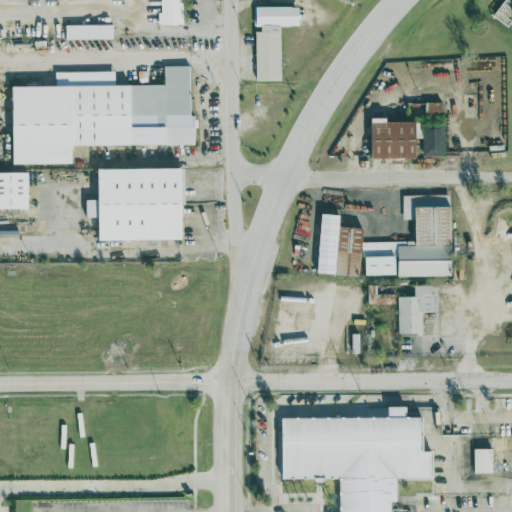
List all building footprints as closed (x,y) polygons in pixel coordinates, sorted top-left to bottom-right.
[(156,0),(157,26),(181,25),(180,0),(156,0)] [(511,9),(511,0),(501,0),(489,17),(501,25),(511,9)] [(277,27),(295,26),(295,7),(252,7),(252,29),(253,81),(278,81),(277,27)] [(111,25),(62,25),(62,40),(111,40),(111,25)] [(7,165),(67,164),(67,146),(191,145),(191,128),(194,128),(194,117),(187,117),(186,66),(161,67),(161,85),(111,85),(111,72),(52,72),(52,86),(6,87),(7,165)] [(438,103),(422,103),(422,115),(439,115),(438,103)] [(411,158),(410,122),(382,123),(381,118),(366,119),(367,159),(411,158)] [(441,156),(440,125),(420,126),(421,156),(441,156)] [(91,168),(91,200),(81,200),(81,218),(93,218),(93,241),(180,241),(180,168),(91,168)] [(25,173),(0,172),(0,209),(24,210),(25,173)] [(360,243),(361,276),(394,276),(394,277),(448,277),(448,195),(400,195),(400,220),(410,220),(410,243),(360,243)] [(356,276),(358,228),(336,227),(336,215),(316,214),(314,274),(356,276)] [(364,304),(391,305),(391,295),(373,295),(374,286),(364,285),(364,304)] [(396,297),(395,334),(420,335),(421,313),(430,313),(431,286),(411,286),(411,297),(396,297)] [(387,511),(388,502),(393,502),(393,478),(428,479),(429,452),(417,452),(418,418),(403,418),(403,407),(384,407),(384,419),(278,418),(277,479),(336,480),(335,511),(387,511)] [(471,449),(471,474),(491,474),(490,449),(471,449)]
